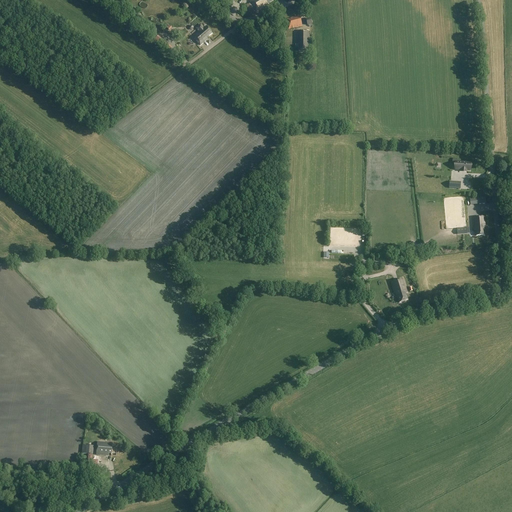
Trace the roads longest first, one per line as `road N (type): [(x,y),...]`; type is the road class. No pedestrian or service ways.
road 1 (tertiary): [(79,511),(388,329),(502,297)]
road 2 (unclassified): [(478,0),(502,297)]
